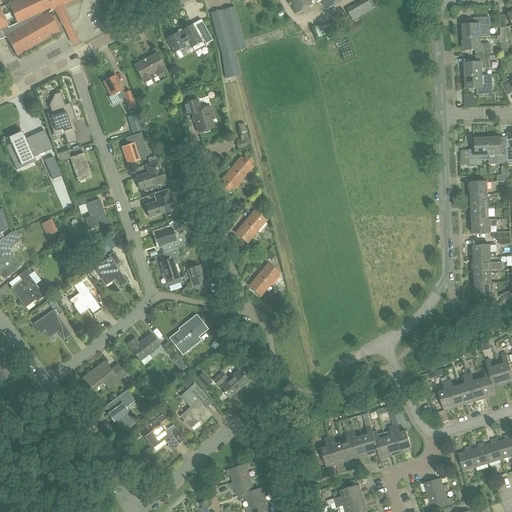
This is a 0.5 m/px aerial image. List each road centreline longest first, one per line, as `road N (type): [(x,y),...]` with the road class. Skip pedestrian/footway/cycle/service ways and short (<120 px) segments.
road 1 (residential): [(385,340),(410,325),(446,279),(440,115)]
road 2 (residential): [(152,292),(72,58)]
road 3 (residential): [(200,455),(276,392),(266,331),(243,313)]
road 4 (residential): [(243,313),(209,173),(225,148)]
road 5 (residential): [(141,507),(48,381)]
road 6 (residential): [(48,381),(141,310),(152,292)]
road 7 (residential): [(72,58),(178,0)]
